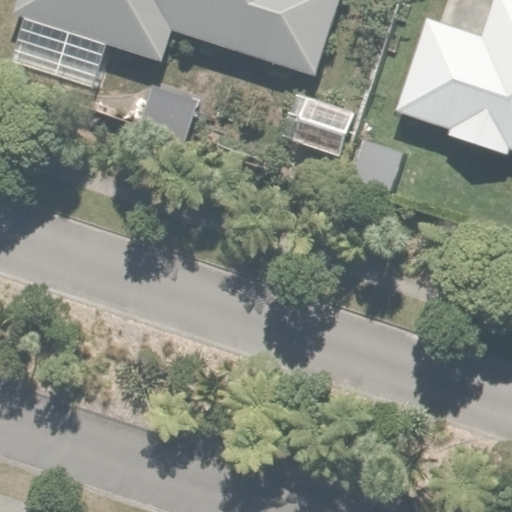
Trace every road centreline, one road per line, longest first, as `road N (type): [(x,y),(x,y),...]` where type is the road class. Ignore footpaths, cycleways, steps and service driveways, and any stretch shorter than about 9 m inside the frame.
road 1 (residential): [(0,239),(511,401)]
road 2 (residential): [(263,511),(0,425)]
